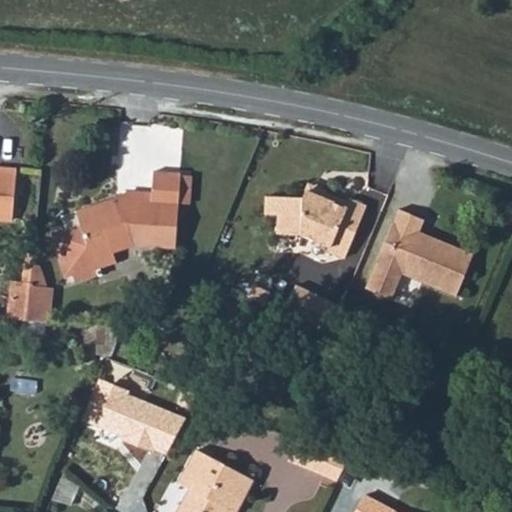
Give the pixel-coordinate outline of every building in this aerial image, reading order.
[(0,215),(9,216),(13,173),(0,171),(0,215)] [(97,279),(95,273),(88,256),(113,249),(114,256),(132,252),(174,251),(177,231),(172,231),(174,209),(188,210),(188,196),(178,195),(180,176),(153,173),(152,193),(152,200),(124,200),(115,199),(59,219),(63,236),(61,239),(61,246),(53,248),(59,275),(67,273),(73,287),(97,279)] [(178,195),(188,196),(190,177),(180,176),(178,195)] [(309,198),(328,203),(328,195),(312,190),(309,198)] [(126,192),(124,200),(152,200),(152,193),(126,192)] [(349,211),(328,203),(309,198),(305,207),(271,212),(273,229),(280,228),(282,245),(304,242),(329,253),(328,260),(346,267),(370,215),(351,207),(349,211)] [(9,216),(0,215),(0,225),(8,226),(9,216)] [(367,301),(394,314),(406,285),(457,309),(476,266),(425,244),(430,233),(401,221),(367,301)] [(88,256),(95,273),(116,266),(114,256),(113,249),(88,256)] [(53,297),(30,296),(28,328),(54,329),(53,297)] [(295,333),(306,304),(293,298),(281,327),(295,333)] [(328,347),(341,318),(306,304),(295,333),(328,347)] [(85,418),(166,448),(182,412),(130,392),(132,387),(103,376),(85,418)] [(296,435),(293,443),(310,450),(313,442),(296,435)] [(322,455),(326,448),(313,442),(310,450),(322,455)] [(310,450),(293,443),(285,463),(303,470),(310,450)] [(322,455),(346,464),(349,457),(326,448),(322,455)] [(336,483),(346,464),(322,455),(310,450),(303,470),(336,483)] [(238,511),(252,487),(194,455),(175,489),(187,496),(178,511),(238,511)] [(412,511),(369,489),(357,511),(412,511)]
